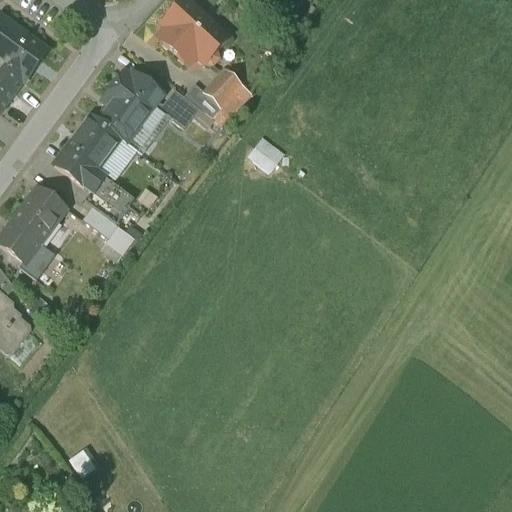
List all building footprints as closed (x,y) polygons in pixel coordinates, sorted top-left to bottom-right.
[(228,42),(185,2),(161,29),(171,38),(162,47),(183,67),(192,58),(204,69),(205,68),(212,70),(218,63),(216,56),(228,42)] [(30,44),(11,30),(7,34),(0,28),(0,68),(23,86),(24,86),(46,56),(45,55),(45,56),(29,45),(30,44)] [(0,117),(23,86),(0,68),(0,117)] [(224,74),(203,97),(194,88),(182,101),(208,120),(221,130),(250,98),(224,74)] [(112,91),(148,118),(153,112),(157,106),(161,100),(132,78),(129,82),(127,80),(120,81),(113,91),(112,91)] [(148,118),(112,91),(112,92),(105,102),(105,108),(108,110),(97,126),(90,121),(90,122),(126,148),(148,118)] [(162,110),(157,106),(153,112),(164,120),(183,134),(192,123),(205,133),(205,132),(201,129),(208,120),(182,101),(174,95),(162,110)] [(126,148),(125,149),(136,156),(141,160),(146,153),(142,150),(164,120),(153,112),(148,118),(126,148)] [(90,122),(54,170),(83,192),(84,191),(95,176),(98,173),(119,144),(125,149),(126,148),(90,122)] [(265,139),(251,160),(275,176),(289,155),(265,139)] [(119,144),(98,173),(114,185),(136,156),(125,149),(119,144)] [(104,183),(95,176),(84,191),(91,197),(93,198),(100,188),(104,183)] [(104,183),(100,188),(119,203),(129,210),(133,205),(104,183)] [(119,203),(100,188),(93,198),(91,197),(83,207),(91,212),(105,222),(119,203)] [(38,192),(11,227),(38,248),(65,213),(38,192)] [(115,230),(129,210),(119,203),(105,222),(115,230)] [(105,222),(91,212),(81,225),(108,245),(118,231),(115,230),(105,222)] [(38,248),(11,227),(0,241),(0,250),(22,268),(19,271),(36,285),(54,261),(38,248)] [(133,243),(118,231),(108,245),(105,248),(122,260),(133,243)] [(13,292),(0,274),(0,298),(4,302),(13,292)] [(4,302),(0,298),(0,353),(6,358),(10,358),(9,356),(8,355),(17,345),(18,346),(20,346),(29,336),(28,332),(19,324),(19,321),(12,314),(12,309),(4,302)]
